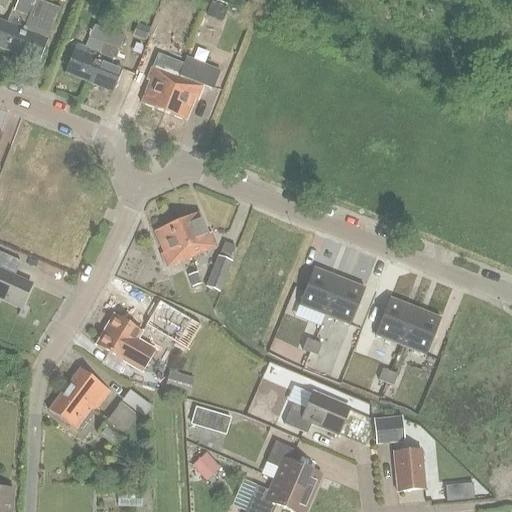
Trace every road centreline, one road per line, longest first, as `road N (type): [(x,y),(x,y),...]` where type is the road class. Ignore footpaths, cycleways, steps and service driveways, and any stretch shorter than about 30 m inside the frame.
road 1 (residential): [(511,296),(200,175),(138,194)]
road 2 (unclassified): [(138,194),(41,379),(32,511)]
road 3 (residential): [(138,194),(106,138),(0,96)]
